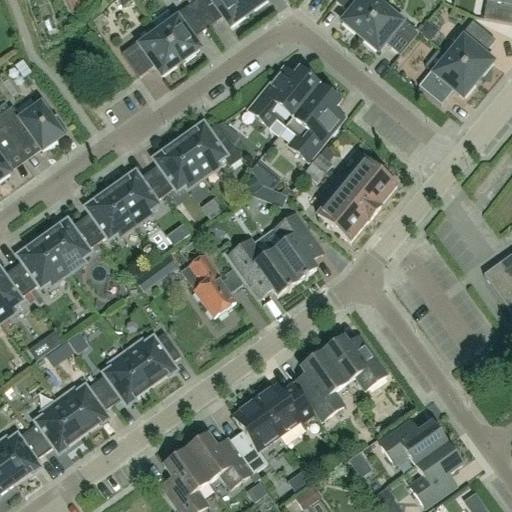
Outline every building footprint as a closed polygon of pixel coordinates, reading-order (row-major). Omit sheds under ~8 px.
[(61,0),(69,11),(85,0),(61,0)] [(248,16),(235,0),(199,0),(189,7),(206,31),(222,20),(229,30),(248,16)] [(235,0),(248,16),(266,3),(264,0),(235,0)] [(358,40),(383,11),(369,0),(336,0),(334,4),(348,16),(341,25),(358,40)] [(511,0),(489,0),(489,2),(486,2),(482,22),(511,27),(511,21),(511,0)] [(206,31),(189,7),(172,19),(174,22),(157,35),(179,66),(198,52),(191,42),(206,31)] [(383,11),(358,40),(376,55),(384,46),(399,58),(417,35),(402,22),(399,25),(383,11)] [(447,59),(476,83),(491,66),(481,58),(494,43),(471,24),(458,40),(460,42),(447,59)] [(179,66),(157,35),(139,47),(137,44),(121,56),(138,81),(153,69),(160,79),(179,66)] [(476,83),(447,59),(433,76),(430,73),(417,89),(440,108),(453,94),(461,101),(476,83)] [(283,71),(267,90),(247,114),(267,130),(273,122),(284,131),(318,90),(298,73),(293,80),(283,71)] [(338,106),(318,90),(284,131),(295,140),(287,150),(306,166),(343,121),(333,113),(338,106)] [(4,104),(0,107),(0,132),(17,156),(34,144),(41,154),(61,139),(60,137),(63,135),(53,121),(56,119),(55,118),(49,122),(39,108),(37,110),(29,98),(12,110),(11,109),(8,111),(4,104)] [(202,128),(196,132),(178,145),(202,179),(217,168),(215,165),(222,160),(228,170),(241,161),(216,127),(206,134),(202,128)] [(17,156),(0,132),(0,182),(8,177),(1,167),(17,156)] [(396,134),(393,149),(406,152),(409,137),(396,134)] [(153,162),(156,166),(158,168),(148,175),(164,198),(174,191),(176,193),(184,187),(187,190),(202,179),(178,145),(153,162)] [(335,187),(373,219),(379,211),(378,210),(395,189),(374,172),(376,170),(375,169),(373,171),(362,162),(347,181),(343,178),(335,187)] [(134,177),(109,194),(134,228),(149,217),(147,213),(156,207),(154,205),(164,198),(148,175),(138,182),(134,177)] [(373,219),(335,187),(327,197),(331,200),(316,219),(326,228),(325,230),(326,230),(327,228),(349,246),(365,226),(367,226),(373,219)] [(85,211),(88,215),(90,217),(80,224),(96,247),(106,240),(108,242),(116,235),(119,239),(134,228),(109,194),(85,211)] [(321,257),(315,248),(293,218),(263,240),(296,287),(303,282),(304,283),(307,281),(305,280),(315,273),(310,266),(321,257)] [(66,225),(60,229),(42,242),(66,276),(82,265),(79,262),(88,256),(87,254),(96,247),(80,224),(70,231),(66,225)] [(249,244),(227,259),(245,285),(258,303),(271,293),(276,300),(286,294),(287,295),(290,293),(289,292),(296,287),(272,254),(262,240),(252,248),(249,244)] [(22,265),(12,272),(28,295),(38,288),(40,290),(48,284),(51,287),(66,276),(42,242),(18,259),(22,265)] [(511,256),(499,266),(482,278),(511,320),(511,256)] [(217,277),(203,258),(180,275),(193,293),(192,294),(213,322),(234,306),(215,279),(217,277)] [(0,276),(0,323),(14,314),(11,310),(20,304),(18,302),(28,295),(12,272),(2,279),(0,276)] [(219,285),(228,297),(241,287),(230,272),(223,277),(225,281),(219,285)] [(140,346),(125,357),(149,391),(173,373),(169,368),(179,361),(162,338),(152,345),(151,343),(143,349),(140,346)] [(342,341),(321,356),(343,388),(354,381),(364,394),(386,378),(358,340),(347,348),(342,341)] [(299,371),(304,378),(291,387),(313,417),(319,426),(342,409),(333,396),(343,388),(321,356),(299,371)] [(104,379),(94,386),(111,409),(121,402),(125,408),(149,391),(125,357),(109,368),(112,371),(103,377),(104,379)] [(111,409),(94,386),(85,393),(83,391),(75,398),(72,394),(57,405),(81,439),(106,422),(101,416),(111,409)] [(291,387),(280,395),(275,389),(252,405),(277,440),(299,425),(301,426),(313,417),(291,387)] [(36,427),(26,435),(43,458),(53,450),(57,456),(81,439),(57,405),(41,416),(44,420),(35,426),(36,427)] [(277,440),(252,405),(232,420),(244,437),(231,447),(252,477),(266,467),(257,455),(277,440)] [(414,470),(445,448),(430,427),(417,436),(409,425),(377,447),(393,469),(407,460),(414,470)] [(43,458),(26,435),(17,442),(15,440),(7,446),(4,443),(0,445),(0,469),(13,488),(38,470),(33,465),(43,458)] [(227,442),(214,451),(205,438),(184,454),(207,486),(219,478),(229,493),(252,477),(231,447),(227,442)] [(445,448),(414,470),(422,481),(408,490),(423,511),(424,511),(455,490),(447,479),(460,469),(445,448)] [(162,469),(171,481),(160,489),(176,511),(202,511),(206,509),(195,495),(207,486),(184,454),(162,469)] [(0,497),(13,488),(0,469),(0,497)] [(489,483),(501,503),(509,498),(497,478),(489,483)] [(307,491),(279,506),(282,511),(309,511),(317,508),(307,491)]
